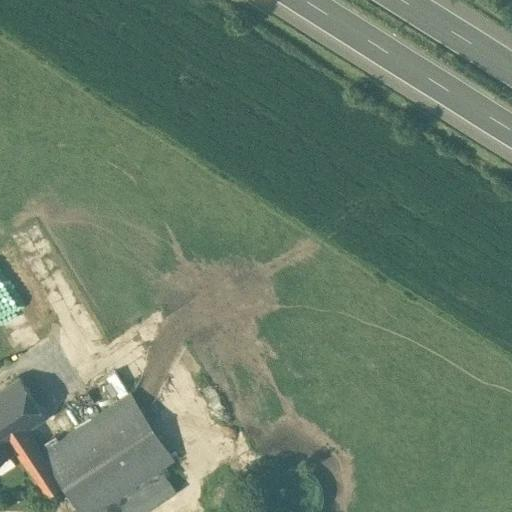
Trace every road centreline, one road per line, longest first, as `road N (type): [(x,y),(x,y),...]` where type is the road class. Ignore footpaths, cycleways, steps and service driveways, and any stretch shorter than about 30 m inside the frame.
road 1 (motorway): [(305,0),(511,131)]
road 2 (motorway): [(511,77),(387,0)]
